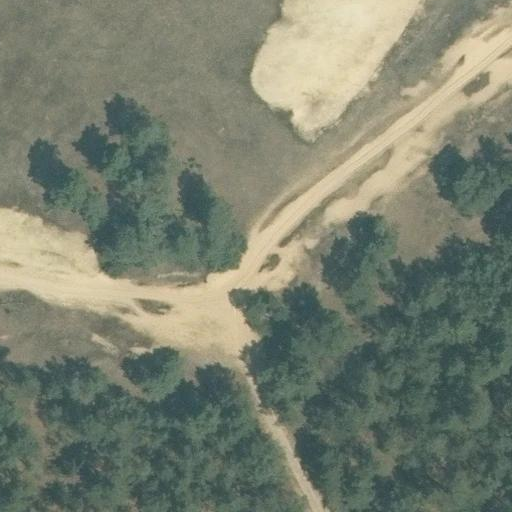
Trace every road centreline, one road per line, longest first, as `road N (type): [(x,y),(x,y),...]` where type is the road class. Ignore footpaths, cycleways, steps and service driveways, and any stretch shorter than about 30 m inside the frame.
road 1 (unknown): [(0,279),(174,300),(225,289),(319,186),(511,37)]
road 2 (unknown): [(320,511),(215,291)]
